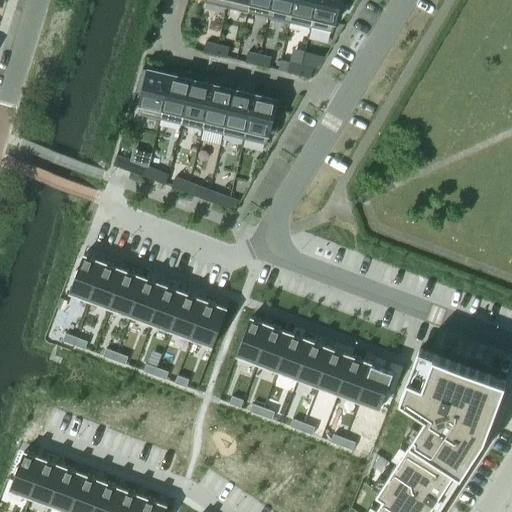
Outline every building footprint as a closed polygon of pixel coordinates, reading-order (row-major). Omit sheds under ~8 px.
[(248,12),(250,0),(228,0),(226,7),(248,12)] [(269,17),(272,0),(250,0),(248,12),(269,17)] [(290,22),(294,0),(272,0),(269,17),(290,22)] [(311,27),(316,0),(294,0),(290,22),(311,27)] [(340,0),(316,0),(311,27),(333,32),(340,0)] [(206,42),(204,52),(215,54),(218,45),(206,42)] [(218,45),(215,54),(227,57),(229,47),(218,45)] [(248,52),(246,62),(257,64),(260,55),(248,52)] [(260,55),(257,64),(269,67),(271,58),(260,55)] [(290,62),(288,71),(299,74),(302,65),(290,62)] [(302,65),(299,74),(311,77),(313,67),(302,65)] [(143,68),(135,93),(143,94),(138,114),(160,119),(171,75),(149,70),(143,68)] [(171,75),(160,119),(181,124),(192,80),(171,75)] [(192,80),(181,124),(202,129),(213,85),(192,80)] [(213,85),(202,129),(223,134),(234,90),(213,85)] [(234,90),(223,134),(244,139),(255,95),(234,90)] [(255,95),(244,139),(266,144),(269,133),(276,135),(281,115),(274,114),(277,100),(255,95)] [(135,162),(131,171),(142,175),(146,166),(135,162)] [(142,175),(154,179),(157,170),(146,166),(142,175)] [(175,177),(172,186),(173,186),(183,190),(187,181),(175,177)] [(187,181),(183,190),(194,194),(194,195),(198,185),(187,181)] [(216,192),(213,202),(224,206),(227,196),(216,192)] [(227,196),(224,206),(235,210),(239,201),(227,196)] [(75,277),(70,292),(91,300),(105,262),(94,258),(94,256),(88,254),(85,255),(84,254),(78,268),(76,269),(74,275),(75,277)] [(105,262),(91,300),(111,307),(125,270),(115,266),(114,263),(108,261),(106,263),(105,262)] [(125,270),(111,307),(131,315),(145,278),(135,274),(134,271),(128,269),(126,270),(125,270)] [(145,278),(131,315),(151,323),(165,285),(155,281),(154,279),(148,276),(146,278),(145,278)] [(165,285),(151,323),(172,330),(186,293),(175,289),(174,286),(168,284),(166,285),(165,285)] [(186,293),(172,330),(192,338),(206,300),(195,296),(195,294),(189,292),(186,293)] [(206,300),(192,338),(213,346),(227,308),(216,304),(215,302),(209,299),(207,301),(206,300)] [(250,317),(236,355),(258,363),(272,325),(261,321),(260,319),(254,316),(252,318),(250,317)] [(272,325),(258,363),(278,370),(292,333),(281,329),(280,326),(274,324),(272,326),(272,325)] [(292,333),(278,370),(298,378),(312,341),(302,337),(301,334),(295,332),(292,333)] [(66,333),(63,341),(73,345),(76,337),(66,333)] [(76,337),(73,345),(85,349),(88,341),(76,337)] [(312,341),(298,378),(318,386),(332,348),(322,344),(321,342),(315,339),(312,341)] [(332,348),(318,386),(339,393),(353,356),(342,352),(341,349),(335,347),(333,348),(332,348)] [(106,348),(103,356),(114,360),(117,352),(106,348)] [(385,495),(373,511),(437,511),(486,437),(503,391),(507,381),(420,348),(416,359),(401,398),(426,415),(378,490),(385,495)] [(117,352),(114,360),(125,364),(128,357),(117,352)] [(353,356),(339,393),(359,401),(373,363),(362,359),(361,357),(355,354),(353,356)] [(373,363),(359,401),(380,409),(394,371),(382,367),(381,364),(376,362),(373,364),(373,363)] [(146,363),(143,371),(155,375),(157,368),(146,363)] [(157,368),(155,375),(166,379),(168,372),(157,368)] [(178,375),(175,383),(186,387),(189,379),(178,375)] [(232,396),(229,403),(241,408),(243,400),(232,396)] [(253,403),(250,411),(261,415),(264,407),(253,403)] [(264,407),(261,415),(272,419),(275,412),(264,407)] [(293,419),(290,426),(301,430),(304,423),(293,419)] [(304,423),(301,430),(312,435),(315,427),(304,423)] [(333,434),(331,441),(342,446),(344,438),(333,434)] [(344,438),(342,446),(353,450),(356,442),(344,438)] [(15,474),(10,489),(31,497),(45,459),(35,455),(34,453),(28,450),(26,452),(24,451),(19,465),(16,466),(14,472),(15,474)] [(45,459),(31,497),(51,504),(65,467),(55,463),(54,460),(48,458),(46,459),(45,459)] [(65,467),(51,504),(71,511),(85,474),(75,470),(74,468),(68,466),(66,467),(65,467)] [(85,474),(71,511),(94,511),(106,482),(95,478),(95,476),(88,473),(86,475),(85,474)] [(106,482),(94,511),(117,511),(126,490),(115,486),(115,483),(109,481),(106,482)] [(126,490),(117,511),(140,511),(146,497),(136,493),(135,491),(129,488),(127,490),(126,490)] [(146,497),(140,511),(164,511),(167,505),(156,501),(155,498),(149,496),(147,498),(146,497)]
